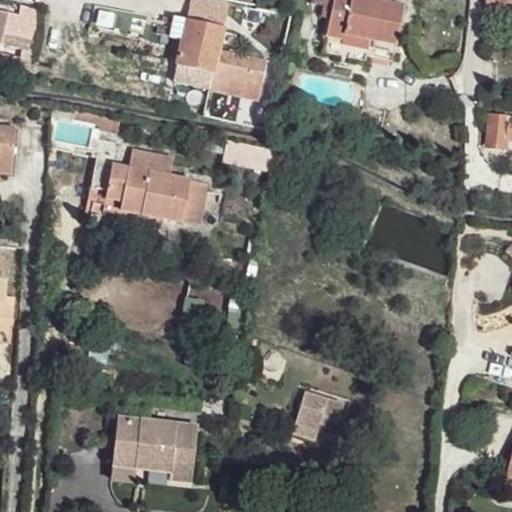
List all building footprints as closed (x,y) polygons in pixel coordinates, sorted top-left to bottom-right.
[(198,0),(188,0),(184,21),(223,28),(226,17),(228,6),(198,0)] [(361,0),(332,0),(326,36),(342,40),(341,45),(368,49),(370,42),(397,47),(404,7),(361,0)] [(511,0),(490,0),(490,11),(509,11),(509,5),(511,5),(511,0)] [(16,15),(15,17),(0,13),(0,44),(21,50),(22,47),(27,48),(32,19),(16,15)] [(184,21),(176,68),(172,88),(210,95),(214,76),(218,54),(223,28),(184,21)] [(326,36),(323,52),(366,61),(367,57),(368,49),(341,45),(342,40),(326,36)] [(368,49),(367,57),(394,61),(397,47),(370,42),(368,49)] [(218,54),(214,76),(210,95),(255,104),(259,85),(263,63),(218,54)] [(511,119),(492,117),(489,147),(507,148),(509,141),(511,141),(511,119)] [(0,177),(11,179),(15,130),(0,129),(0,177)] [(268,173),(274,150),(225,139),(220,162),(268,173)] [(105,165),(98,206),(196,228),(204,186),(105,165)] [(0,300),(14,301),(16,281),(0,278),(0,300)] [(311,410),(304,428),(328,437),(335,419),(311,410)] [(115,419),(110,466),(166,471),(165,480),(189,481),(195,425),(115,419)] [(511,475),(507,475),(502,495),(511,497),(511,475)]
